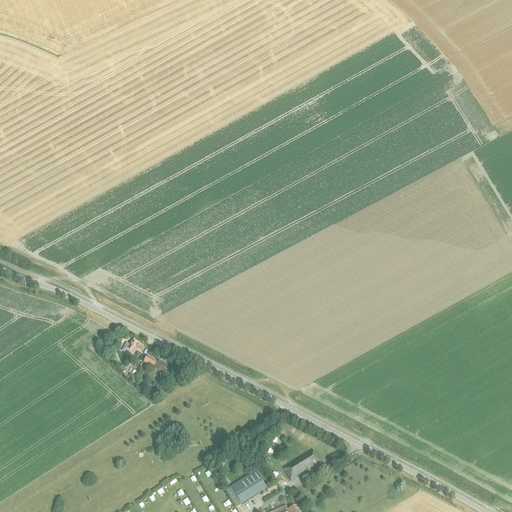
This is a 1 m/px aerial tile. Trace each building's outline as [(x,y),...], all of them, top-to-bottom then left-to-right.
[(126,343),(122,351),(131,356),(133,352),(135,349),(136,349),(136,348),(142,351),(145,347),(132,341),(130,345),(126,343)] [(154,369),(158,362),(147,356),(143,363),(154,369)] [(170,385),(174,379),(167,375),(163,382),(170,385)] [(290,481),(320,462),(313,450),(283,469),(290,481)] [(237,508),(267,489),(256,472),(226,491),(237,508)]
